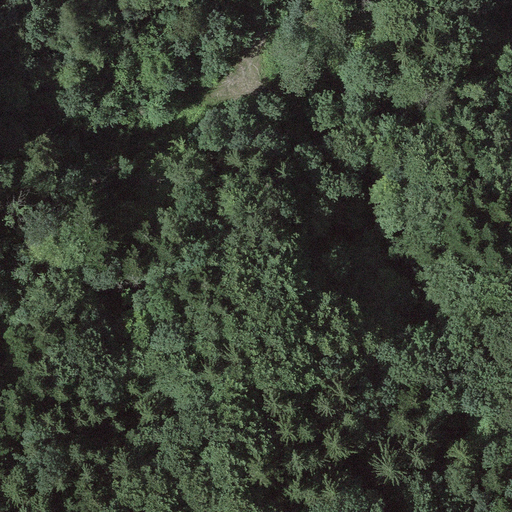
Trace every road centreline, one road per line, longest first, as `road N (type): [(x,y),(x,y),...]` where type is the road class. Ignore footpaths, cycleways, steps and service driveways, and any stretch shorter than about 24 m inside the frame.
road 1 (track): [(289,0),(244,60),(246,84),(268,102),(385,80),(511,27)]
road 2 (track): [(511,432),(455,467),(309,511)]
